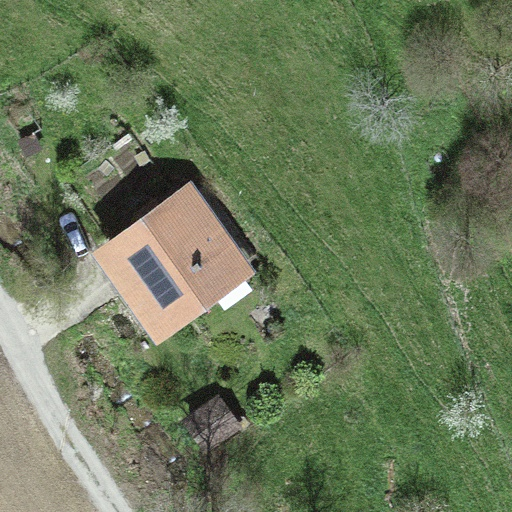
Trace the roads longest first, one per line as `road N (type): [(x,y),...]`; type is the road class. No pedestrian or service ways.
road 1 (track): [(334,0),(511,511)]
road 2 (track): [(98,511),(36,420),(0,344)]
